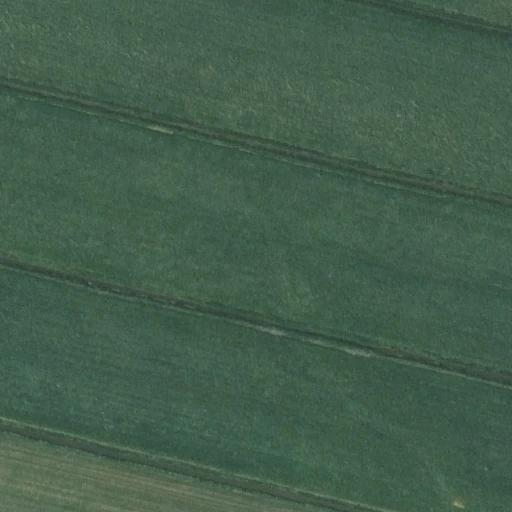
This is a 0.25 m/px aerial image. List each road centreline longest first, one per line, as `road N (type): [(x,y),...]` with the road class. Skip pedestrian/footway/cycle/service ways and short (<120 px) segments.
road 1 (track): [(511,292),(0,163)]
road 2 (track): [(511,459),(0,343)]
